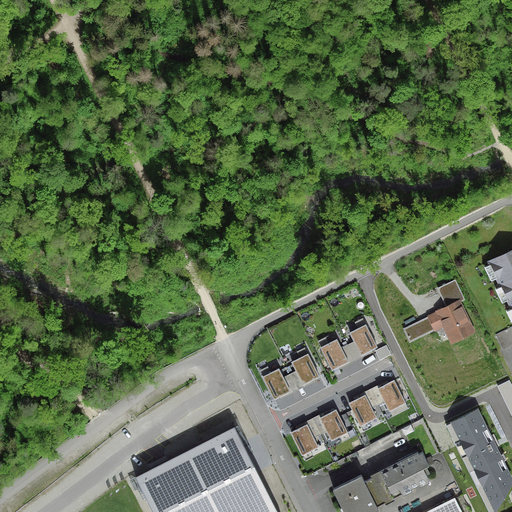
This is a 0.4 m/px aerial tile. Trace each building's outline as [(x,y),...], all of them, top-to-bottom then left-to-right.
[(501,302),(507,299),(511,308),(511,326),(495,335),(501,349),(511,343),(511,249),(489,261),(490,264),(484,267),(490,280),(496,277),(501,286),(494,289),(501,302)] [(436,311),(437,312),(428,317),(434,330),(443,325),(451,341),(471,332),(462,313),(464,312),(458,301),(436,311)] [(366,326),(351,333),(362,355),(377,348),(366,326)] [(337,340),(322,347),(332,369),(348,361),(337,340)] [(308,355),(292,362),(303,384),(318,377),(308,355)] [(279,370),(264,377),(274,399),(290,391),(279,370)] [(394,381),(379,389),(390,410),(405,403),(394,381)] [(366,397),(351,404),(362,426),(377,418),(366,397)] [(495,511),(511,483),(511,479),(478,410),(452,423),(495,511)] [(336,411),(321,419),(331,441),(347,433),(336,411)] [(279,511),(237,425),(138,474),(156,511),(279,511)] [(307,426),(292,433),(303,455),(318,448),(307,426)] [(360,474),(332,488),(343,511),(369,511),(377,508),(375,505),(428,479),(422,467),(427,464),(425,459),(421,452),(413,456),(411,453),(396,461),(398,464),(363,481),(360,474)] [(462,511),(455,498),(427,511),(462,511)]
